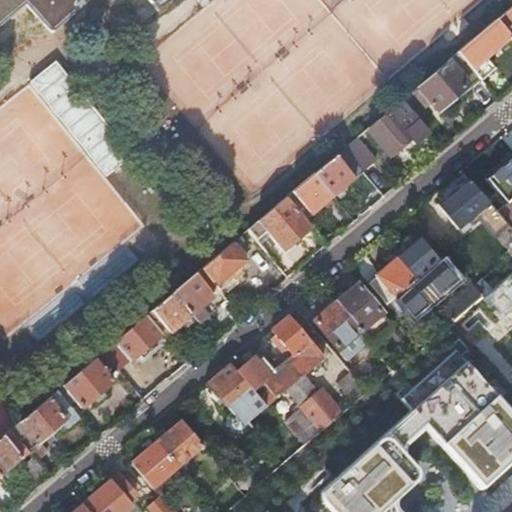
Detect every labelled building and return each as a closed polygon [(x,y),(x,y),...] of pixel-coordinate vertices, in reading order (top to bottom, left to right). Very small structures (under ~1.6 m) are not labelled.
[(56,33),(91,0),(0,0),(0,26),(26,5),(52,33),(54,33),(56,33)] [(511,6),(495,21),(510,38),(511,40),(511,6)] [(510,38),(495,21),(457,53),(475,74),(476,76),(486,68),(482,62),(510,38)] [(475,74),(457,53),(418,86),(438,110),(468,85),(466,83),(475,74)] [(100,177),(125,158),(51,61),(26,80),(100,177)] [(415,147),(428,135),(399,101),(368,128),(391,156),(410,141),(415,147)] [(372,161),(354,139),(343,148),(361,170),(372,161)] [(511,146),(488,167),(501,182),(507,176),(511,182),(511,146)] [(333,198),(363,172),(361,170),(343,148),(313,174),(333,198)] [(313,174),(285,197),(305,221),(333,198),(313,174)] [(494,236),(507,224),(497,212),(469,180),(439,206),(461,231),(477,216),(494,236)] [(305,221),(285,197),(247,230),(255,240),(265,232),(282,252),(311,227),(305,221)] [(511,199),(497,212),(507,224),(511,229),(511,199)] [(440,262),(419,238),(396,257),(417,282),(440,262)] [(247,260),(232,242),(200,269),(214,287),(247,260)] [(352,264),(388,307),(397,299),(417,282),(396,257),(378,272),(363,255),(352,264)] [(214,287),(218,292),(251,265),(247,260),(214,287)] [(417,282),(397,299),(411,316),(447,285),(437,273),(444,267),(440,262),(417,282)] [(214,287),(200,269),(150,311),(171,335),(193,317),(198,324),(207,316),(201,309),(214,298),(209,292),(214,287)] [(458,297),(467,308),(482,295),(473,284),(458,297)] [(336,305),(359,332),(381,314),(358,286),(336,305)] [(336,352),(359,332),(336,305),(313,324),(336,352)] [(154,343),(162,336),(145,316),(113,342),(130,362),(139,355),(142,359),(157,346),(154,343)] [(266,408),(286,391),(302,377),(323,359),(289,317),(271,333),(292,358),(295,356),(298,360),(273,381),(256,360),(247,367),(239,359),(230,367),(266,408)] [(117,369),(119,372),(130,362),(113,342),(102,352),(117,369)] [(413,410),(427,424),(431,420),(441,430),(436,435),(457,458),(465,451),(490,480),(511,460),(511,410),(455,349),(402,398),(413,410)] [(249,351),(239,359),(247,367),(256,360),(249,351)] [(117,369),(102,352),(61,386),(81,409),(113,383),(108,377),(117,369)] [(385,378),(392,371),(381,358),(373,364),(385,378)] [(244,427),(248,423),(266,408),(230,367),(208,385),(234,415),(244,427)] [(286,391),(321,432),(341,415),(320,390),(316,394),(302,377),(286,391)] [(67,428),(79,419),(55,391),(9,429),(18,440),(28,432),(39,445),(40,443),(64,424),(67,428)] [(427,424),(413,410),(324,490),(323,491),(323,493),(322,495),(322,497),(323,498),(323,500),(324,501),(326,503),(334,511),(384,511),(383,509),(382,506),(382,502),(383,499),(383,497),(384,496),(388,492),(409,474),(392,456),(427,424)] [(229,430),(234,435),(244,427),(234,415),(228,420),(229,430)] [(178,469),(202,448),(181,423),(156,444),(178,469)] [(243,437),(253,429),(248,423),(244,427),(234,435),(234,436),(243,437)] [(30,453),(18,440),(9,429),(0,437),(0,477),(0,478),(30,453)] [(33,457),(35,460),(47,451),(40,443),(39,445),(28,432),(18,440),(30,453),(33,457)] [(132,464),(154,489),(178,469),(156,444),(132,464)] [(196,469),(230,509),(245,497),(210,456),(196,469)] [(38,489),(51,478),(35,460),(33,457),(21,468),(38,489)] [(172,511),(160,497),(148,508),(150,511),(127,511),(132,508),(128,503),(135,496),(118,476),(83,506),(87,511),(172,511)] [(185,487),(190,482),(184,476),(179,480),(185,487)]
